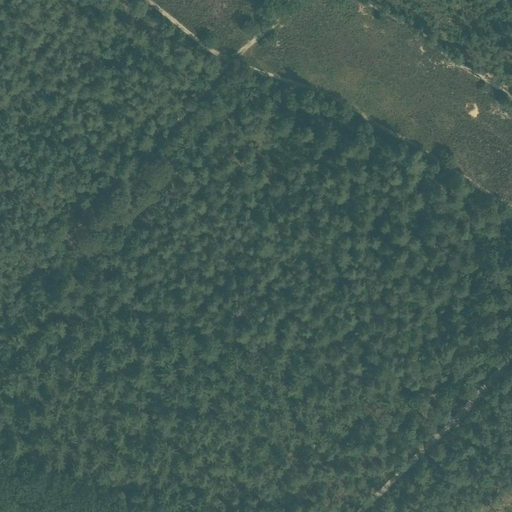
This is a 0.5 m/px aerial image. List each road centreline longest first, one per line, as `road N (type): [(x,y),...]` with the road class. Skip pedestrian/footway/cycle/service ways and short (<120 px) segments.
road 1 (track): [(511,212),(401,138),(230,61),(143,0)]
road 2 (track): [(357,511),(511,358)]
